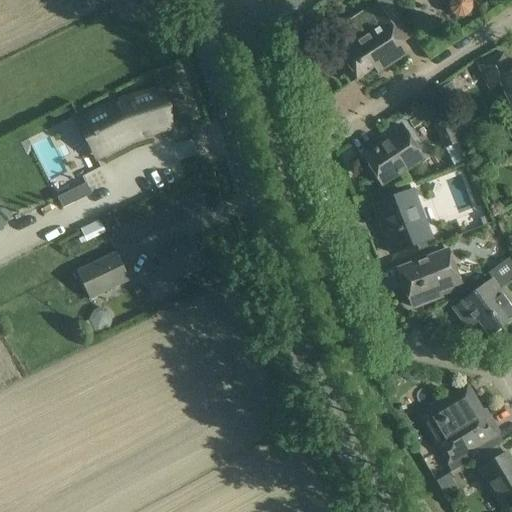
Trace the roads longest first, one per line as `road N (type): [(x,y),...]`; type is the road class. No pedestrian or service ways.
road 1 (residential): [(511,398),(494,373),(398,348),(324,167),(335,139),(511,15)]
road 2 (tertiary): [(385,511),(322,397),(194,0)]
